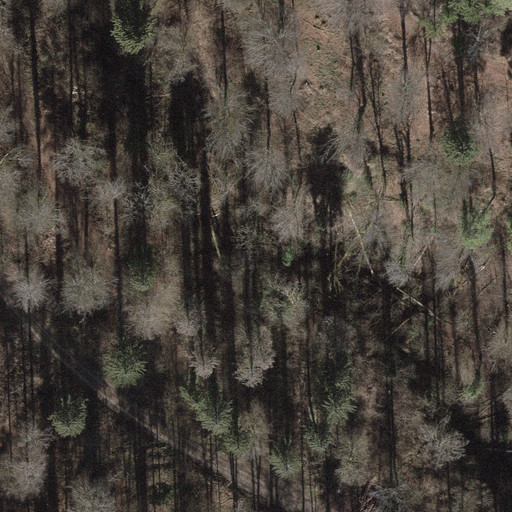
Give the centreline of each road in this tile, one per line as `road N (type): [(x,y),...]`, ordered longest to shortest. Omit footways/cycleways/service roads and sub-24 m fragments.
road 1 (track): [(0,41),(143,322),(281,486),(313,511)]
road 2 (track): [(281,486),(120,413),(0,286)]
road 3 (track): [(404,0),(440,53),(511,71)]
